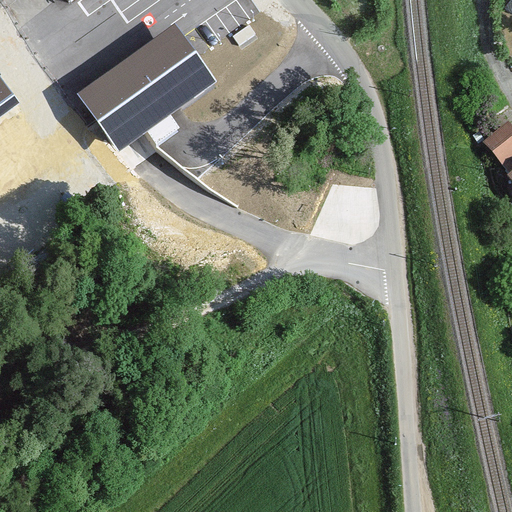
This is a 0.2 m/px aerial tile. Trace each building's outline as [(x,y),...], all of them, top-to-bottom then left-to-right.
[(0,0),(0,37),(20,21),(3,0),(0,0)] [(210,79),(175,32),(87,96),(122,144),(210,79)] [(0,89),(0,109),(10,102),(0,89)] [(511,133),(508,128),(490,143),(506,162),(511,156),(511,133)] [(0,241),(25,266),(85,203),(56,176),(0,234),(0,241)]
